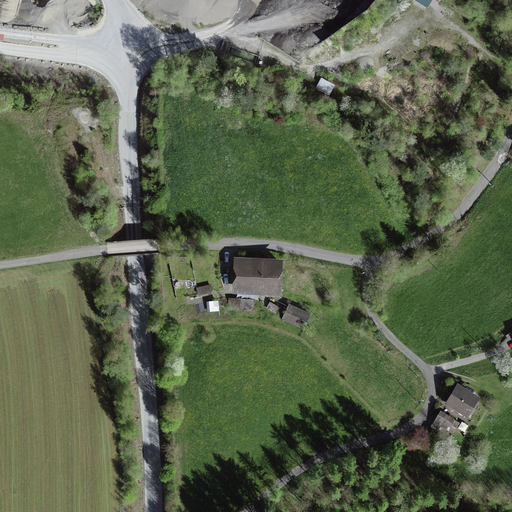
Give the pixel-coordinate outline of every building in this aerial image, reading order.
[(322,76),(316,87),(329,94),(334,83),(322,76)] [(236,283),(257,284),(257,290),(278,291),(279,262),(269,261),(258,260),(258,263),(237,261),(236,283)] [(215,284),(201,288),(202,293),(216,290),(215,284)] [(254,299),(230,298),(229,309),(253,310),(254,299)] [(279,307),(271,302),(267,307),(276,313),(279,307)] [(310,315),(290,305),(284,318),(304,328),(310,315)] [(478,398),(458,386),(447,402),(467,415),(478,398)] [(454,419),(441,412),(435,421),(448,428),(454,419)]
